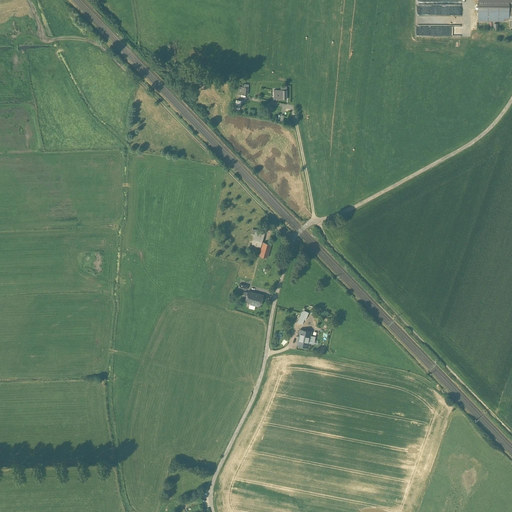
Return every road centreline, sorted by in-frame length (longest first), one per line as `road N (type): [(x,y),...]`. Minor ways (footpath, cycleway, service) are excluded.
road 1 (residential): [(212,511),(213,482),(256,389),(294,236),(471,141),(511,96)]
road 2 (track): [(292,108),(313,214),(328,242),(508,431)]
